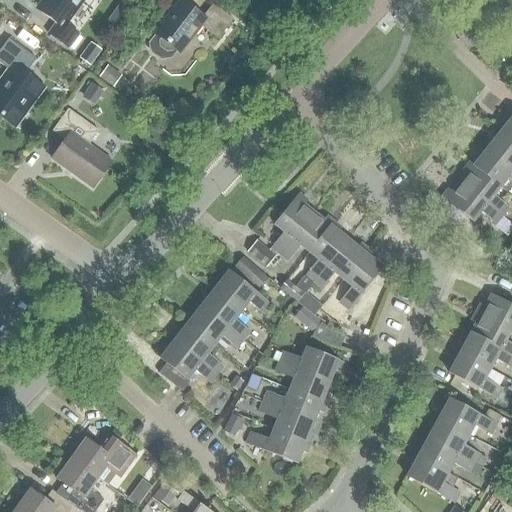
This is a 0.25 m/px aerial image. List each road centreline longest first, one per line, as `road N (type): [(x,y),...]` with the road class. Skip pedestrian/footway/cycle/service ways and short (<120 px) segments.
road 1 (residential): [(339,503),(434,273),(301,84)]
road 2 (tertiary): [(301,84),(157,247),(107,276)]
road 3 (tertiary): [(107,276),(92,312),(0,420)]
road 4 (residential): [(107,276),(0,198)]
